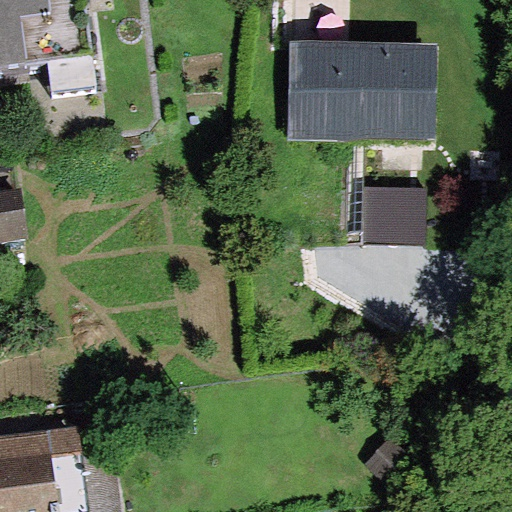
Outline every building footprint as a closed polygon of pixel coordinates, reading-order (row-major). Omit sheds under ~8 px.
[(0,0),(0,78),(88,67),(78,0),(0,0)] [(424,142),(426,61),(290,58),(288,139),(424,142)] [(0,244),(19,242),(13,198),(0,199),(0,244)] [(0,511),(104,511),(96,443),(71,446),(70,441),(0,449),(0,511)] [(381,485),(402,463),(384,446),(363,468),(381,485)]
